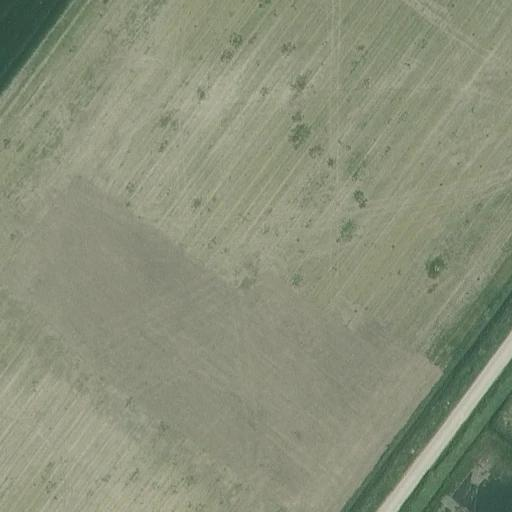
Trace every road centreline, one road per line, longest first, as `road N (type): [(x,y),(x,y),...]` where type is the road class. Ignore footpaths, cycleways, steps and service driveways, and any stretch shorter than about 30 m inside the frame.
road 1 (residential): [(338,423),(70,228)]
road 2 (residential): [(37,273),(304,457)]
road 3 (unclassified): [(414,467),(511,338)]
road 4 (tertiary): [(405,444),(460,373),(470,334)]
road 5 (tertiary): [(470,334),(433,358),(380,424)]
